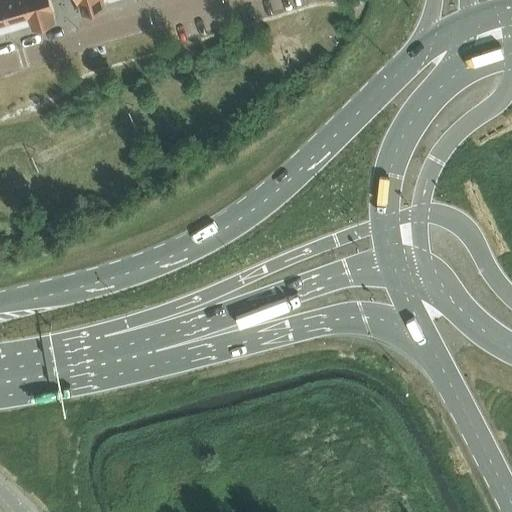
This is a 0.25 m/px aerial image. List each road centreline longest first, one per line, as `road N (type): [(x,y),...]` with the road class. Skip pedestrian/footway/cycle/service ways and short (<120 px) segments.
road 1 (primary): [(416,55),(236,221),(124,272),(0,303)]
road 2 (primary): [(151,338),(272,336),(363,316),(409,331),(436,357)]
road 3 (primary): [(151,338),(238,282),(385,224)]
road 4 (primary): [(151,338),(347,272),(394,268)]
road 5 (residential): [(0,69),(238,0)]
road 6 (primary): [(436,357),(511,502)]
road 7 (primary): [(511,89),(433,169),(419,215)]
road 8 (primary): [(0,372),(151,338)]
road 9 (primary): [(436,90),(395,153),(385,224)]
road 10 (primary): [(419,215),(462,225),(511,296)]
